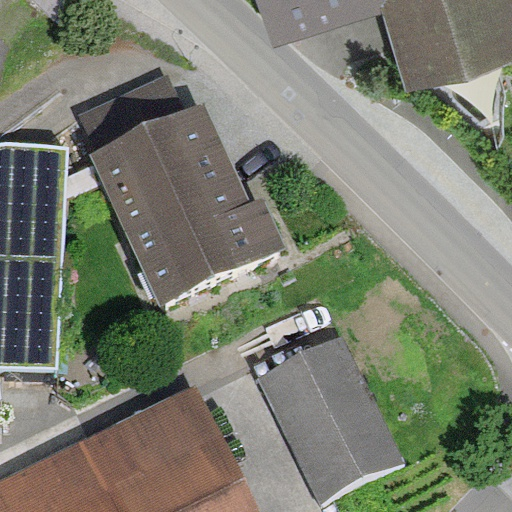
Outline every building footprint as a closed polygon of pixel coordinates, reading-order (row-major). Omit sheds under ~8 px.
[(82,0),(39,0),(57,24),(85,3),(82,0)] [(511,0),(261,0),(273,37),(386,3),(408,75),(511,43),(511,0)] [(205,110),(91,164),(162,313),(289,254),(264,201),(251,208),(231,167),(205,110)] [(69,155),(0,151),(0,372),(59,375),(69,155)] [(259,382),(321,508),(407,467),(344,340),(259,382)] [(253,511),(195,385),(0,482),(0,511),(253,511)]
